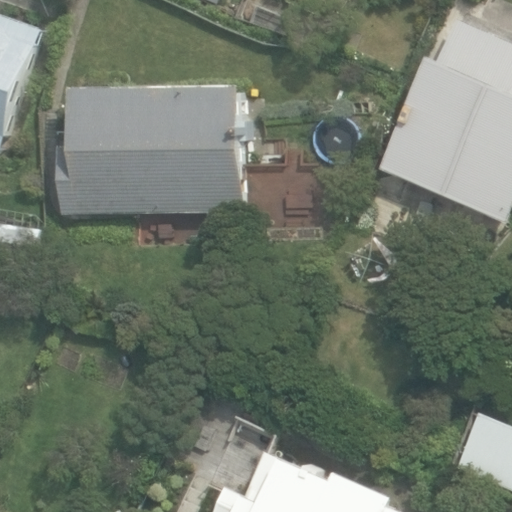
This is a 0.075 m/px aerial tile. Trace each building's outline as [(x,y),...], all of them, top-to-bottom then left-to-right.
[(0,147),(8,151),(52,28),(0,9),(0,147)] [(390,169),(511,221),(511,36),(467,17),(451,53),(449,58),(440,54),(390,169)] [(71,144),(71,211),(252,209),(251,85),(83,87),(84,144),(71,144)] [(49,233),(0,224),(0,255),(43,264),(49,233)] [(462,467),(511,488),(511,421),(486,411),(462,467)] [(243,511),(419,511),(397,502),(402,493),(345,468),(341,477),(289,454),(288,456),(272,449),(243,511)]
